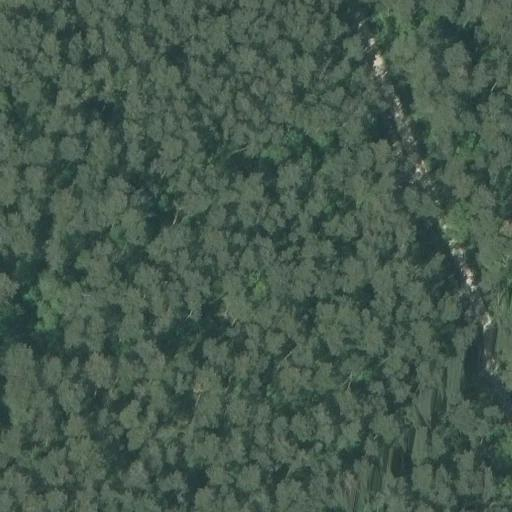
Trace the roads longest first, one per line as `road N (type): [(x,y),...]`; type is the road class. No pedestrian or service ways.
road 1 (unknown): [(310,0),(511,508)]
road 2 (track): [(335,0),(511,436)]
